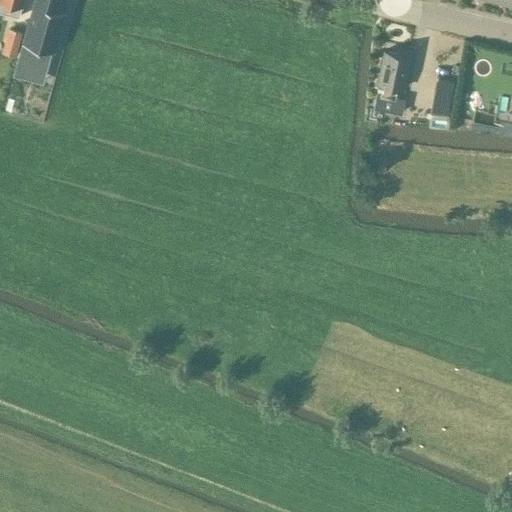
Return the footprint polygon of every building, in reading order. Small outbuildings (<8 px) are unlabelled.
[(0,0),(0,1),(3,2),(1,9),(12,12),(14,5),(21,7),(23,0),(0,0)] [(64,10),(58,8),(59,0),(34,0),(15,69),(39,75),(46,48),(54,50),(61,24),(65,11),(65,10),(64,10)] [(9,28),(6,38),(19,41),(22,31),(9,28)] [(385,50),(377,87),(381,88),(380,95),(394,97),(397,87),(403,88),(410,56),(385,50)] [(436,80),(434,92),(451,94),(453,83),(436,80)]
